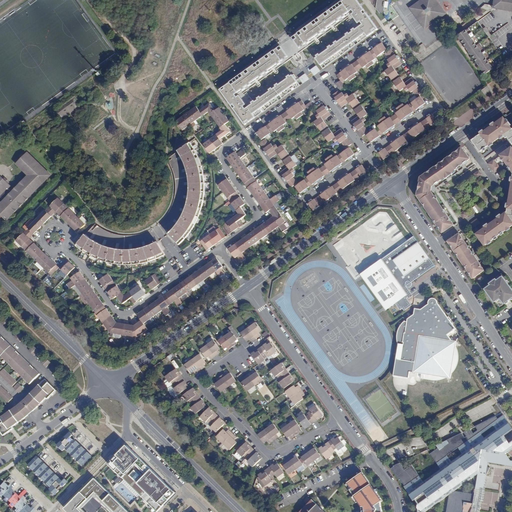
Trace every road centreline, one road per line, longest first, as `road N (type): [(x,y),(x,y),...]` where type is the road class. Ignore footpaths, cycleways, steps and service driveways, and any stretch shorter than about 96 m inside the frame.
road 1 (residential): [(390,184),(315,83),(223,149),(222,162),(258,215),(219,247)]
road 2 (residential): [(340,419),(271,454),(197,384),(263,339)]
road 3 (residential): [(219,247),(124,313),(62,244)]
road 4 (tertiary): [(390,184),(246,287)]
road 5 (residential): [(488,326),(390,184)]
road 6 (tertiary): [(246,287),(109,384)]
road 7 (residential): [(340,419),(246,287)]
road 8 (secondary): [(240,511),(128,402)]
road 9 (secondary): [(109,384),(0,277)]
road 10 (residential): [(109,384),(0,463)]
